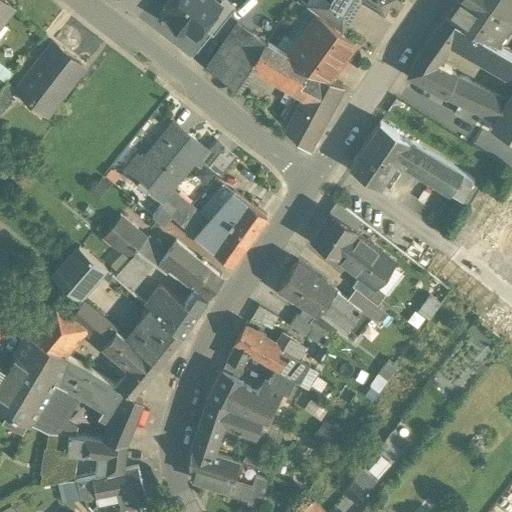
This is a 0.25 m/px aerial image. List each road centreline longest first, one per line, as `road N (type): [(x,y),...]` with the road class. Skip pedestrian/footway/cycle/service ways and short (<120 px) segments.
road 1 (residential): [(184,511),(167,445),(176,410),(197,358),(315,186)]
road 2 (residential): [(315,186),(73,0)]
road 3 (residential): [(315,186),(441,0)]
